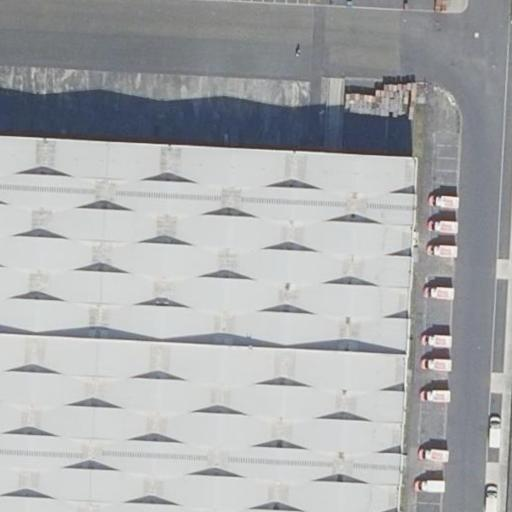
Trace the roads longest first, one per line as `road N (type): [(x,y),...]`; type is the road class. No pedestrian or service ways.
road 1 (unclassified): [(0,22),(484,48)]
road 2 (unclassified): [(467,511),(484,48)]
